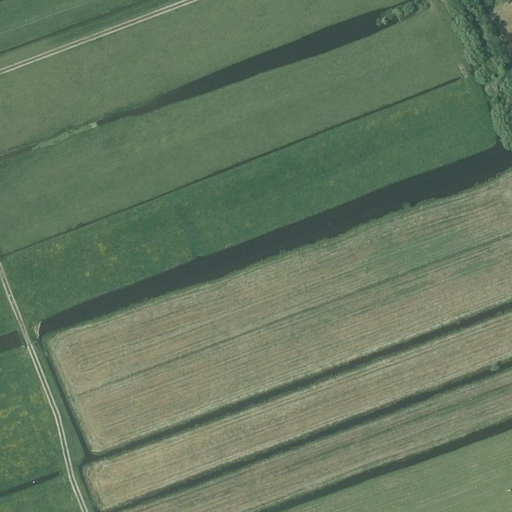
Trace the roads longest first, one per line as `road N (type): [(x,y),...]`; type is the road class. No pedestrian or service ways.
road 1 (track): [(0,270),(85,511)]
road 2 (track): [(206,0),(0,75)]
